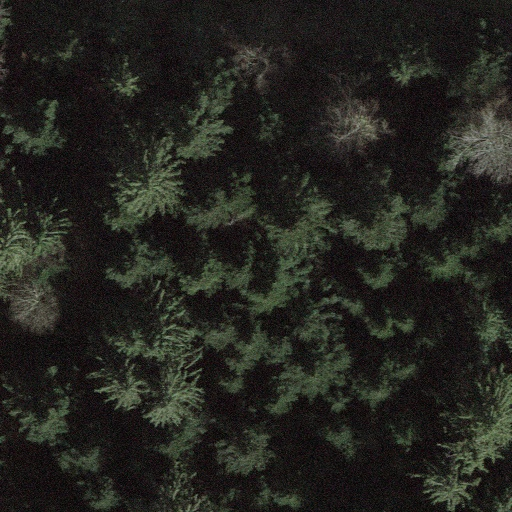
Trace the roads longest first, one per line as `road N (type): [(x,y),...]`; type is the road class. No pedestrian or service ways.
road 1 (track): [(0,11),(395,154),(511,186)]
road 2 (track): [(342,135),(435,511)]
